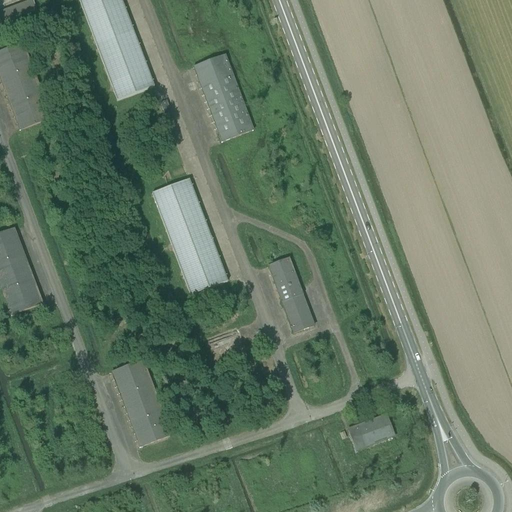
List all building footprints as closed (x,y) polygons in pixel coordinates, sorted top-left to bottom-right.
[(120,0),(78,0),(80,3),(115,99),(116,101),(117,102),(153,89),(154,88),(120,0)] [(0,12),(0,23),(36,11),(32,1),(0,12)] [(22,45),(0,53),(0,81),(19,132),(51,120),(22,45)] [(224,57),(193,69),(221,144),(252,132),(224,57)] [(166,123),(173,120),(166,101),(159,104),(166,123)] [(188,181),(152,195),(153,198),(189,293),(189,295),(190,297),(227,283),(188,181)] [(14,230),(0,235),(0,289),(10,317),(42,305),(14,230)] [(271,266),(268,268),(281,304),(283,308),(293,335),(303,331),(307,329),(313,327),(299,290),(288,260),(284,261),(283,259),(276,262),(276,264),(271,266)] [(142,362),(111,374),(124,409),(126,413),(134,435),(136,441),(139,449),(153,443),(171,437),(142,362)] [(358,427),(347,431),(350,437),(351,439),(356,452),(366,448),(368,447),(387,440),(392,438),(394,437),(389,426),(388,422),(386,416),(377,419),(370,422),(367,423),(365,424),(359,426),(358,427)]
